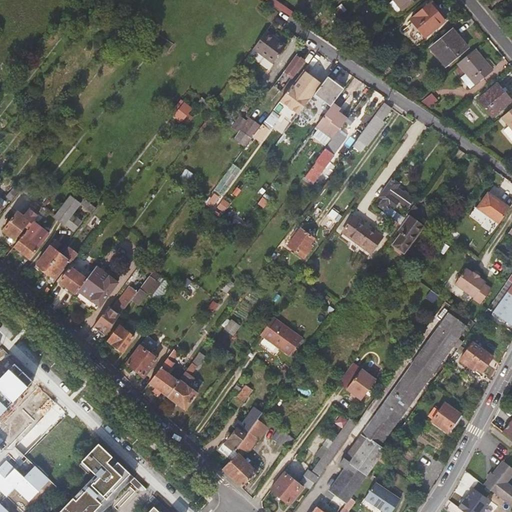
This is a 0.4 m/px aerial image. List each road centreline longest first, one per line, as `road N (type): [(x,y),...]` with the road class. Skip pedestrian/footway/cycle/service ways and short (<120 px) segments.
road 1 (residential): [(233,495),(0,274)]
road 2 (residential): [(511,174),(279,18)]
road 3 (residential): [(183,511),(0,333)]
road 4 (residential): [(511,364),(431,511)]
